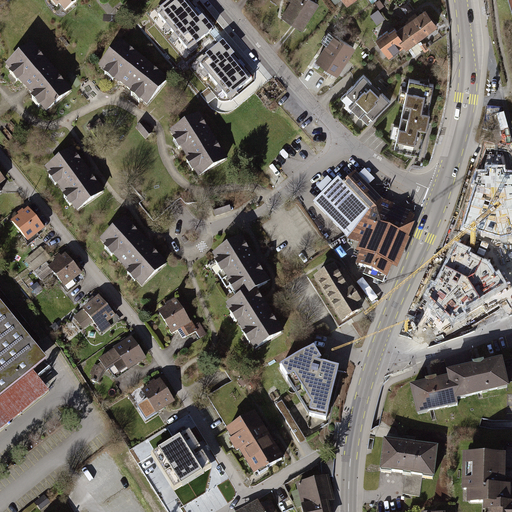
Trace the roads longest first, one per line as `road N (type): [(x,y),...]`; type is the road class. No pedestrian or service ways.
road 1 (residential): [(248,499),(158,353),(0,151)]
road 2 (secondary): [(461,0),(466,98),(440,193)]
road 3 (residential): [(347,141),(222,0)]
road 4 (unknown): [(511,162),(498,179),(486,223),(491,330)]
road 5 (secondary): [(440,193),(375,354)]
road 6 (residential): [(347,141),(275,202),(204,228)]
road 7 (secondary): [(375,354),(355,425),(348,511)]
road 8 (residential): [(375,354),(401,361),(511,322)]
